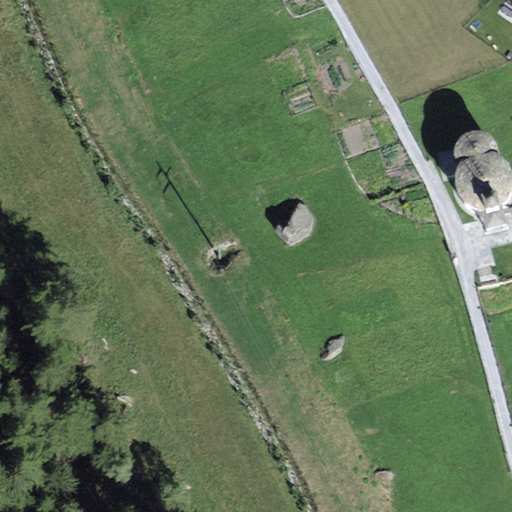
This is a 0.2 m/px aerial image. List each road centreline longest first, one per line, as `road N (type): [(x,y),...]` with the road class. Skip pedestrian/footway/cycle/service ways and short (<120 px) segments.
road 1 (track): [(327,0),(458,249)]
road 2 (track): [(458,249),(511,447)]
